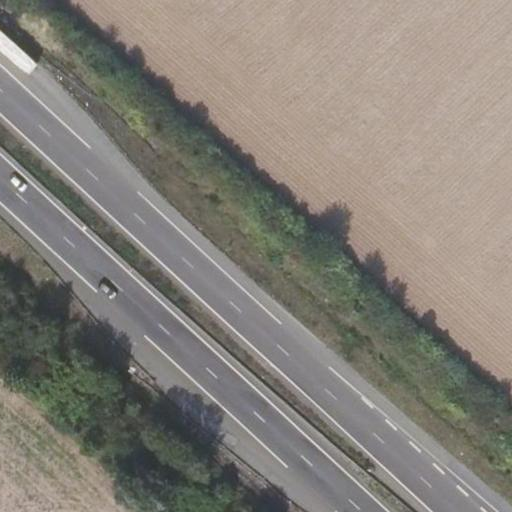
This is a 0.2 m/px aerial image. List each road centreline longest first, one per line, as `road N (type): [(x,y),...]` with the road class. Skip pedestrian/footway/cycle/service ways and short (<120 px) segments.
road 1 (trunk): [(458,511),(0,88)]
road 2 (trunk): [(0,188),(351,511)]
